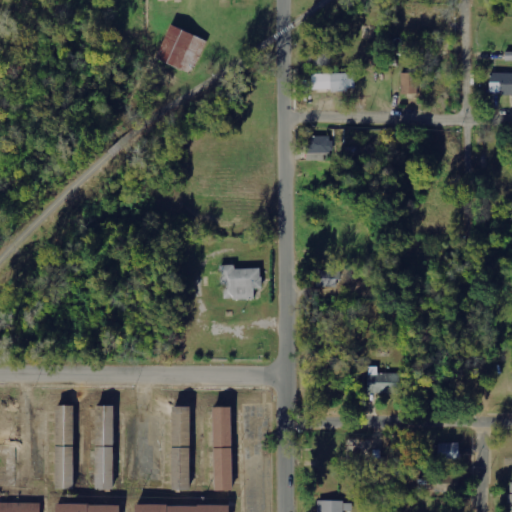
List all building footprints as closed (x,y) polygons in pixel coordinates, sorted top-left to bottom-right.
[(155,59),(190,74),(205,40),(170,25),(155,59)] [(309,42),(310,67),(334,67),(334,42),(309,42)] [(357,90),(356,73),(312,75),(312,92),(357,90)] [(419,74),(403,73),(402,94),(418,94),(419,74)] [(511,73),(490,74),(490,95),(511,94),(511,73)] [(334,153),(334,145),(347,144),(346,131),(335,132),(335,136),(308,137),(309,154),(334,153)] [(224,300),(255,299),(254,289),(262,288),(262,269),(235,269),(235,265),(220,266),(220,286),(224,286),(224,300)] [(340,271),(317,270),(317,287),(340,288),(340,271)] [(400,374),(368,373),(367,393),(399,394),(400,374)] [(54,492),(72,492),(72,408),(54,408),(54,492)] [(94,492),(112,492),(112,408),(94,408),(94,492)] [(170,492),(189,492),(189,408),(170,408),(170,492)] [(231,410),(212,410),(212,493),(231,493),(231,410)] [(459,443),(437,444),(438,463),(460,462),(459,443)] [(459,473),(428,473),(428,490),(458,491),(459,473)] [(318,511),(343,511),(344,511),(353,511),(353,502),(318,501),(318,511)] [(39,511),(40,504),(0,503),(0,511),(39,511)]
